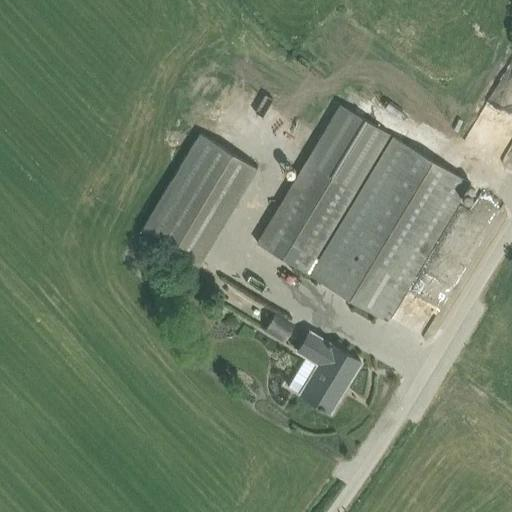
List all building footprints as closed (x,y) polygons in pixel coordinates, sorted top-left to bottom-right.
[(471,174),(339,100),(262,237),(393,311),(471,174)] [(250,161),(199,130),(140,225),(191,256),(250,161)] [(145,181),(112,161),(77,217),(110,237),(145,181)] [(254,324),(277,335),(284,320),(260,309),(254,324)] [(310,327),(298,348),(321,362),(302,393),(335,412),(366,360),(310,327)]
